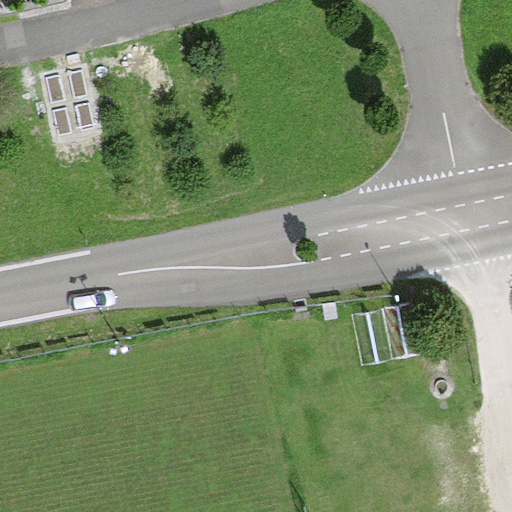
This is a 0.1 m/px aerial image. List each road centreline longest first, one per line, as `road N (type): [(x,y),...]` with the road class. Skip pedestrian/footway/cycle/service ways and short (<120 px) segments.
road 1 (tertiary): [(0,295),(473,205)]
road 2 (residential): [(418,0),(473,205)]
road 3 (residential): [(206,0),(0,44)]
road 4 (track): [(511,393),(473,205)]
